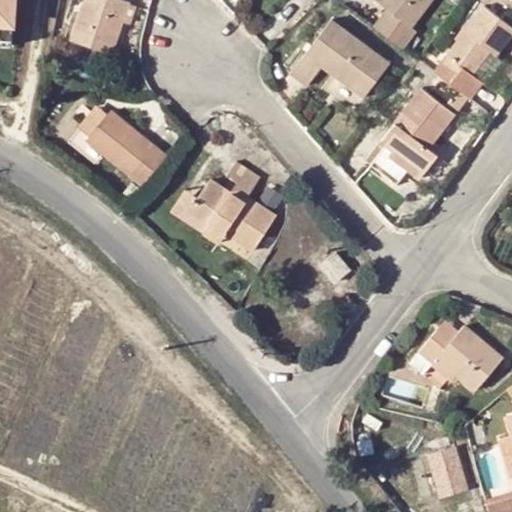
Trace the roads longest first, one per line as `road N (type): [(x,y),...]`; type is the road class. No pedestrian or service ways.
road 1 (tertiary): [(0,159),(83,210),(165,290),(283,435)]
road 2 (residential): [(410,278),(201,51)]
road 3 (residential): [(283,435),(410,278)]
road 4 (residential): [(423,261),(511,141)]
